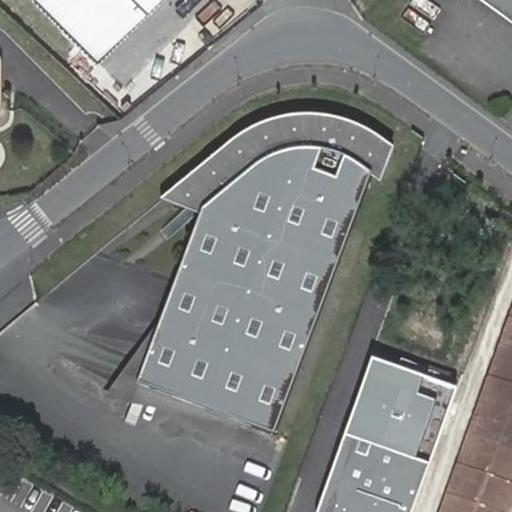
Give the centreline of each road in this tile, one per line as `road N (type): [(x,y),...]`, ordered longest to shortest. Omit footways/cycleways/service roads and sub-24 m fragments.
road 1 (residential): [(0,253),(237,62),(275,39),(310,31)]
road 2 (residential): [(511,154),(390,68),(310,31)]
